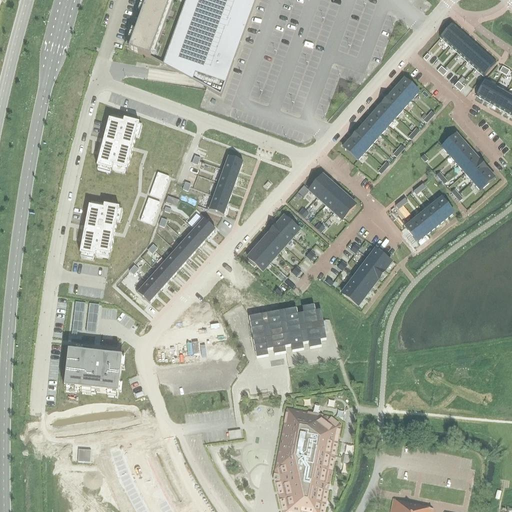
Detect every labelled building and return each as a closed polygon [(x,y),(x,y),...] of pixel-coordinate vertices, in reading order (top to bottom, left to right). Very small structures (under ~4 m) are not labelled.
[(150,58),(171,0),(146,0),(129,50),(150,58)] [(256,0),(185,0),(162,65),(192,82),(221,97),(256,0)] [(453,25),(440,39),(449,47),(462,33),(453,25)] [(462,33),(449,47),(458,55),(470,41),(462,33)] [(470,41),(458,55),(466,62),(479,48),(470,41)] [(479,48),(466,62),(475,70),(487,56),(479,48)] [(264,55),(251,97),(271,103),(284,61),(264,55)] [(487,56),(475,70),(484,78),(496,64),(487,56)] [(282,106),(300,113),(315,77),(308,74),(306,78),(296,74),(282,106)] [(411,102),(418,93),(404,80),(396,89),(411,102)] [(485,81),(476,97),(487,103),(496,87),(485,81)] [(496,87),(487,103),(497,109),(506,92),(496,87)] [(389,98),(403,111),(411,102),(396,89),(389,98)] [(511,95),(506,92),(497,109),(507,114),(511,104),(511,95)] [(403,111),(389,98),(388,98),(381,106),(395,119),(403,111)] [(373,115),(388,128),(395,119),(381,106),(373,115)] [(366,123),(380,136),(388,128),(373,115),(366,123)] [(109,121),(97,168),(112,172),(113,168),(127,172),(132,151),(133,148),(139,125),(124,121),(123,124),(109,121)] [(380,136),(366,123),(358,132),(373,145),(380,136)] [(373,145),(358,132),(351,140),(365,153),(373,145)] [(449,157),(464,145),(456,136),(442,149),(449,157)] [(365,153),(351,140),(343,149),(357,162),(365,153)] [(457,166),(471,153),(464,145),(449,157),(457,166)] [(464,174),(479,162),(471,153),(457,166),(464,174)] [(226,157),(221,170),(238,177),(243,163),(226,157)] [(472,183),(487,170),(479,162),(464,174),(472,183)] [(221,170),(216,184),(233,190),(238,177),(221,170)] [(472,183),(480,192),(494,179),(487,170),(472,183)] [(158,173),(149,196),(161,200),(169,178),(158,173)] [(317,199),(331,184),(322,177),(309,192),(317,199)] [(216,184),(211,197),(228,203),(233,190),(216,184)] [(331,184),(317,199),(325,207),(339,191),(331,184)] [(339,191),(325,207),(334,214),(347,199),(339,191)] [(211,197),(207,210),(223,217),(228,203),(211,197)] [(148,199),(140,221),(151,226),(160,203),(148,199)] [(347,199),(334,214),(342,221),(355,206),(347,199)] [(432,207),(444,222),(453,214),(441,199),(432,207)] [(89,207),(80,255),(95,258),(96,254),(110,257),(114,236),(115,233),(119,209),(104,206),(103,210),(89,207)] [(423,214),(435,229),(444,222),(432,207),(423,214)] [(414,221),(426,236),(435,229),(423,214),(414,221)] [(284,218),(276,226),(292,240),(299,232),(284,218)] [(202,219),(192,229),(206,241),(215,231),(202,219)] [(426,236),(414,221),(405,228),(417,243),(426,236)] [(292,240),(276,226),(269,235),(284,248),(292,240)] [(192,229),(183,240),(196,252),(206,241),(192,229)] [(262,243),(277,256),(284,248),(269,235),(262,243)] [(183,240),(173,250),(187,262),(196,252),(183,240)] [(277,256),(262,243),(255,251),(270,264),(277,256)] [(366,243),(362,249),(368,253),(372,248),(366,243)] [(173,250),(164,261),(177,273),(187,262),(173,250)] [(249,261),(248,262),(254,268),(255,266),(263,273),(270,264),(255,251),(247,259),(249,261)] [(368,260),(384,272),(391,264),(375,251),(368,260)] [(378,281),(384,272),(368,260),(362,269),(378,281)] [(164,261),(155,271),(168,283),(177,273),(164,261)] [(371,290),(378,281),(362,269),(355,277),(371,290)] [(155,271),(145,282),(159,294),(168,283),(155,271)] [(365,298),(371,290),(355,277),(348,286),(365,298)] [(145,282),(136,292),(149,304),(159,294),(145,282)] [(365,298),(348,286),(342,295),(358,307),(365,298)] [(297,310),(250,317),(257,361),(270,359),(269,352),(275,351),(276,357),(291,355),(291,354),(308,351),(323,348),(322,343),(327,342),(326,334),(332,333),(330,323),(324,324),(322,311),(316,312),(315,306),(303,308),(304,314),(298,315),(297,310)] [(204,351),(205,343),(201,343),(202,329),(190,328),(190,331),(182,330),(180,348),(204,351)] [(69,353),(64,389),(118,396),(122,359),(69,353)] [(330,417),(287,409),(286,409),(273,480),(275,481),(281,511),(323,511),(341,425),(330,417)] [(240,431),(228,432),(229,440),(241,438),(240,431)] [(91,451),(78,451),(78,463),(90,464),(91,451)] [(432,511),(433,510),(422,508),(422,506),(393,500),(390,511),(432,511)]
